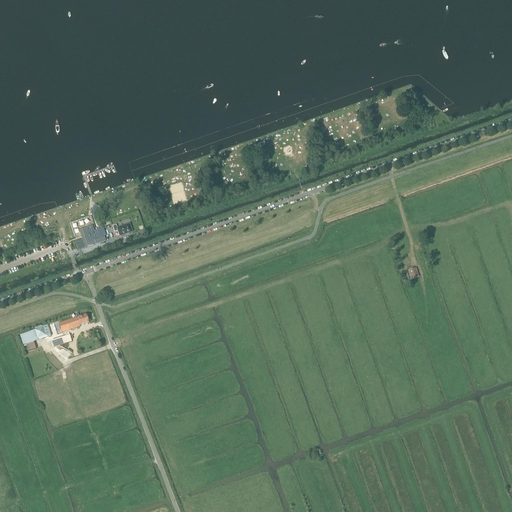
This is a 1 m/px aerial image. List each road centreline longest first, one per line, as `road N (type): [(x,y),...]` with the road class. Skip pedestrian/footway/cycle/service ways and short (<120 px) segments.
road 1 (tertiary): [(511,121),(81,274)]
road 2 (unclassified): [(178,511),(81,274)]
